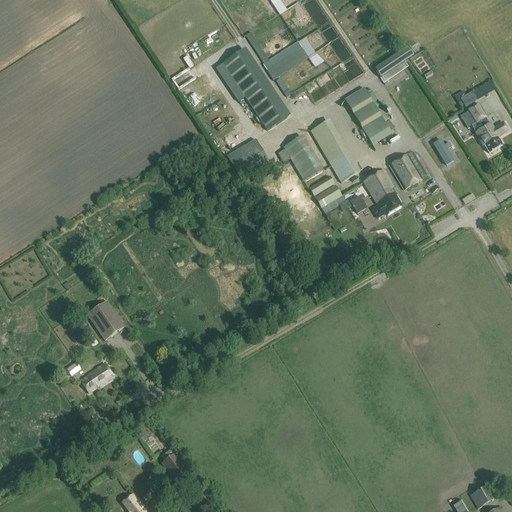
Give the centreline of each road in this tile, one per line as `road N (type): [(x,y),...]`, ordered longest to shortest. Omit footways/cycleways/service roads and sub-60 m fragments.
road 1 (unclassified): [(511,286),(472,217),(159,402)]
road 2 (track): [(159,402),(0,496)]
road 3 (unknown): [(472,217),(376,82)]
